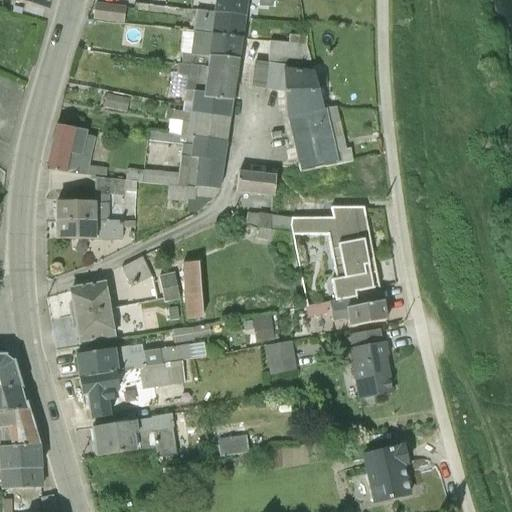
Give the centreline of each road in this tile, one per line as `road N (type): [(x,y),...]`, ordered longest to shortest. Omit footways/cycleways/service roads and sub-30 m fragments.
road 1 (tertiary): [(72,0),(28,143),(23,298)]
road 2 (residential): [(225,203),(110,264),(23,298)]
road 3 (tertiary): [(23,317),(77,511)]
road 4 (residential): [(250,56),(225,203)]
